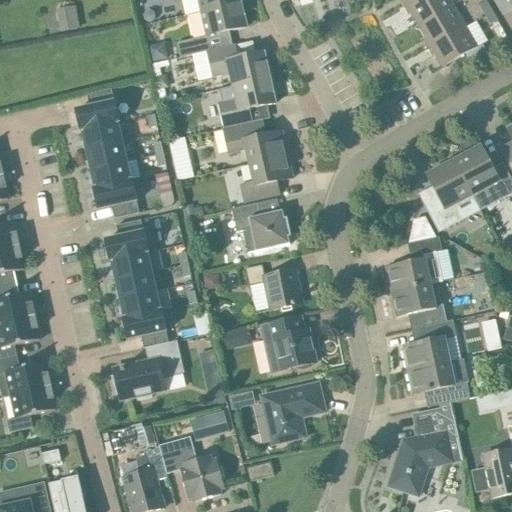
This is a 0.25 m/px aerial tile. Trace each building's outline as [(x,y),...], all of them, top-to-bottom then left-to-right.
[(199,0),(202,11),(240,2),(239,0),(199,0)] [(412,0),(406,4),(418,24),(453,4),(450,0),(412,0)] [(240,2),(202,11),(207,35),(245,26),(240,2)] [(483,15),(492,10),(487,2),(478,7),(483,15)] [(418,24),(430,45),(465,25),(453,4),(418,24)] [(75,7),(56,10),(61,32),(79,28),(75,7)] [(492,10),(483,15),(489,25),(498,20),(492,10)] [(465,25),(430,45),(442,66),(477,46),(465,25)] [(180,58),(206,53),(203,38),(177,44),(180,58)] [(232,86),(270,77),(264,52),(237,58),(234,44),(206,51),(212,77),(230,73),(232,86)] [(222,104),(218,104),(224,128),(252,121),(249,108),(276,102),(270,77),(232,86),(233,87),(219,90),(222,104)] [(114,102),(111,90),(87,95),(89,108),(76,111),(81,132),(82,132),(118,124),(119,124),(115,102),(114,102)] [(151,129),(157,128),(154,115),(148,116),(151,129)] [(282,131),(260,136),(256,120),(252,121),(224,128),(222,128),(228,153),(246,149),(249,163),(287,154),(282,131)] [(87,151),(89,151),(122,143),(118,124),(82,132),(87,151)] [(173,141),(185,138),(183,133),(171,136),(173,141)] [(156,155),(163,154),(161,141),(153,143),(156,155)] [(91,170),(93,170),(127,162),(122,143),(89,151),(87,151),(91,170)] [(454,161),(472,195),(491,185),(499,200),(511,192),(511,180),(503,163),(492,169),(481,147),(454,161)] [(163,154),(156,155),(158,168),(166,166),(163,154)] [(287,154),(249,163),(253,181),(241,184),(245,202),(274,195),(271,182),(293,177),(287,154)] [(472,195),(454,161),(427,175),(439,197),(428,202),(443,229),(461,220),(453,205),(472,195)] [(95,189),(131,181),(127,162),(93,170),(91,170),(95,189)] [(161,200),(173,198),(167,173),(156,175),(161,200)] [(0,202),(8,200),(3,177),(0,177),(0,202)] [(139,214),(137,202),(132,181),(131,181),(95,189),(94,190),(99,211),(112,208),(115,219),(139,214)] [(261,215),(258,202),(232,208),(237,231),(242,230),(247,253),(290,244),(288,238),(291,237),(287,219),(284,220),(282,210),(261,215)] [(193,206),(185,207),(188,220),(204,216),(202,208),(194,209),(193,206)] [(144,233),(141,221),(116,227),(119,238),(106,241),(110,262),(112,262),(147,254),(149,254),(144,233)] [(0,226),(0,251),(19,247),(13,224),(0,226)] [(511,256),(511,235),(498,244),(508,259),(511,256)] [(391,292),(442,281),(436,252),(442,251),(439,237),(407,244),(410,257),(411,257),(412,261),(386,266),(391,292)] [(0,288),(1,288),(10,286),(8,274),(24,271),(19,247),(17,247),(0,251),(0,288)] [(181,266),(188,265),(186,253),(178,255),(181,266)] [(116,282),(117,281),(152,274),(147,254),(112,262),(116,282)] [(262,264),(245,267),(249,285),(265,282),(270,310),(302,303),(295,269),(265,275),(262,264)] [(188,265),(181,266),(183,278),(191,276),(188,265)] [(120,301),(122,300),(156,292),(152,274),(117,281),(116,282),(120,301)] [(425,326),(453,320),(446,321),(443,304),(435,305),(431,285),(442,283),(442,281),(391,292),(397,317),(422,312),(425,326)] [(1,288),(0,288),(0,325),(34,318),(35,318),(29,294),(13,298),(10,286),(1,288)] [(125,320),(160,311),(156,292),(122,300),(120,301),(125,320)] [(189,305),(197,304),(194,292),(187,294),(189,305)] [(167,332),(162,311),(160,312),(160,311),(125,320),(123,320),(128,341),(141,338),(144,349),(145,349),(169,344),(166,332),(167,332)] [(270,372),(280,370),(316,362),(308,329),(304,330),(301,317),(260,325),(270,372)] [(40,341),(35,318),(0,325),(0,362),(17,358),(15,347),(40,341)] [(453,320),(425,326),(428,341),(403,346),(408,370),(449,361),(444,339),(456,336),(453,320)] [(496,324),(479,327),(483,345),(500,341),(496,324)] [(228,336),(218,338),(221,351),(231,349),(228,336)] [(184,374),(177,342),(169,344),(145,349),(149,363),(114,371),(115,376),(112,377),(116,396),(120,395),(121,400),(137,397),(138,401),(152,398),(151,394),(165,391),(162,379),(184,374)] [(45,364),(20,370),(17,358),(0,362),(0,390),(2,399),(12,397),(11,396),(50,388),(45,364)] [(449,361),(408,370),(413,393),(438,388),(442,404),(450,402),(469,398),(466,384),(468,383),(463,360),(449,363),(449,361)] [(208,403),(223,399),(219,382),(204,385),(208,403)] [(301,417),(325,411),(318,383),(261,396),(272,444),(305,436),(301,417)] [(10,434),(33,428),(31,417),(56,411),(50,388),(11,396),(12,397),(17,419),(7,422),(10,434)] [(511,392),(503,394),(506,408),(511,407),(511,392)] [(459,439),(453,414),(450,402),(442,404),(443,412),(414,418),(416,427),(415,428),(417,437),(416,438),(417,439),(405,442),(401,455),(399,455),(389,485),(418,495),(427,466),(463,459),(459,439)] [(196,442),(208,439),(229,433),(223,412),(190,422),(196,442)] [(511,419),(505,421),(511,448),(483,455),(486,469),(471,472),(475,494),(491,491),(492,498),(511,493),(511,419)] [(151,429),(137,432),(141,446),(155,443),(151,429)] [(187,456),(182,438),(157,445),(165,474),(179,470),(185,493),(191,496),(193,502),(220,494),(219,490),(223,488),(222,484),(226,479),(223,468),(217,466),(215,459),(210,460),(209,455),(195,459),(194,454),(187,456)] [(44,465),(53,463),(61,461),(59,450),(57,451),(42,454),(43,460),(44,465)] [(135,468),(136,473),(122,477),(132,511),(148,511),(162,508),(154,480),(166,477),(159,454),(135,461),(137,467),(135,468)] [(274,475),(270,461),(246,467),(249,481),(274,475)] [(86,511),(80,485),(79,477),(77,478),(63,481),(48,484),(54,511),(86,511)] [(18,506),(0,510),(0,511),(50,511),(44,485),(15,491),(18,506)]
